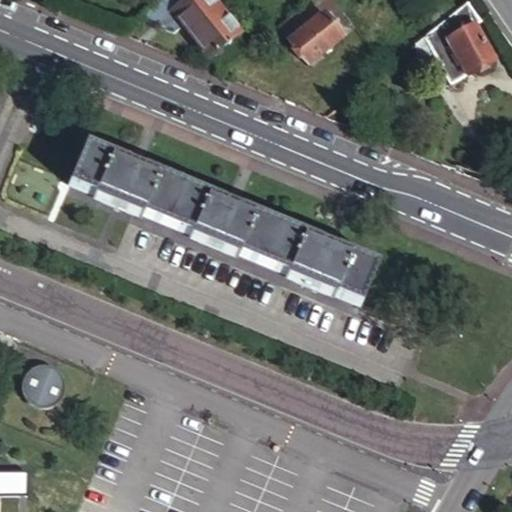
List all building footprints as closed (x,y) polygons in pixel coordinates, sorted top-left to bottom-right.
[(232,32),(241,25),(220,0),(165,0),(151,12),(166,31),(178,21),(220,71),(246,49),(232,32)] [(301,63),(346,37),(324,0),(320,0),(279,24),(301,63)] [(444,29),(462,75),(495,62),(477,15),(444,29)] [(450,80),(463,72),(448,48),(435,56),(450,80)] [(329,292),(360,305),(377,264),(336,248),(320,242),(240,210),(224,203),(206,196),(145,171),(128,164),(89,147),(71,188),(105,201),(103,205),(112,209),(115,201),(131,207),(128,215),(135,218),(137,215),(203,241),(201,245),(209,249),(211,244),(213,240),(228,245),(226,250),(223,255),(232,259),(234,254),(299,280),(297,284),(306,288),(308,283),(310,279),(324,285),(322,289),(320,294),(327,297),(329,292)] [(128,164),(145,171),(147,167),(129,160),(128,164)] [(224,203),(240,210),(242,205),(226,199),(224,203)] [(320,242),(336,248),(338,244),(322,236),(320,242)] [(213,240),(211,244),(226,250),(228,245),(213,240)] [(310,279),(308,283),(322,289),(324,285),(310,279)] [(46,406),(54,405),(60,401),(64,395),(67,388),(67,381),(64,374),(59,369),(53,365),(46,364),(39,365),(33,367),(28,372),(25,378),(24,385),(25,391),(28,397),(33,402),(39,406),(46,406)]
